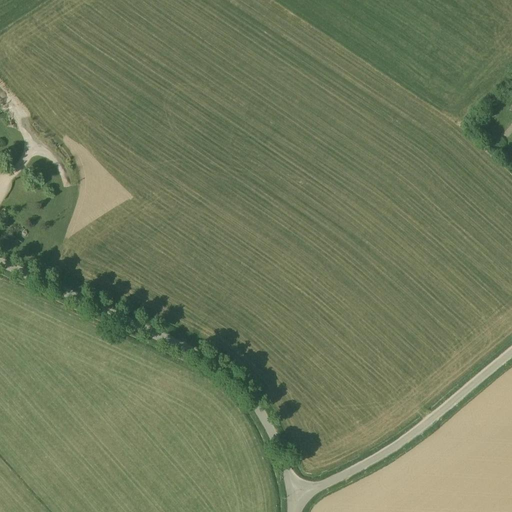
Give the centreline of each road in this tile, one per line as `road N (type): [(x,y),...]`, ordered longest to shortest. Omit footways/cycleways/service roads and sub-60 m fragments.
road 1 (tertiary): [(289,482),(270,427),(231,375),(0,262)]
road 2 (unclassified): [(315,489),(406,440),(511,354)]
